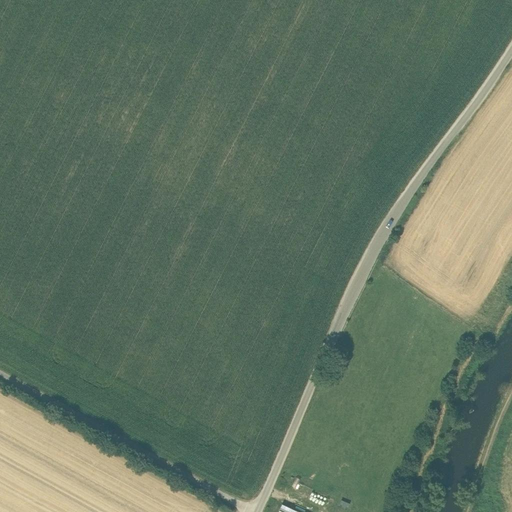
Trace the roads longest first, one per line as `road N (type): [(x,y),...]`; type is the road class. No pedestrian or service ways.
road 1 (unclassified): [(254,511),(366,265),(511,46)]
road 2 (track): [(0,371),(255,509)]
